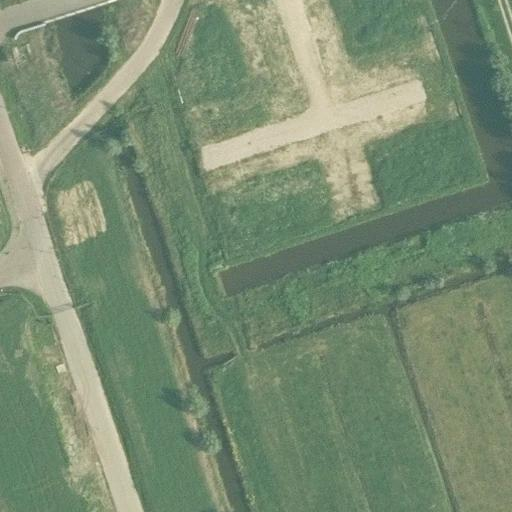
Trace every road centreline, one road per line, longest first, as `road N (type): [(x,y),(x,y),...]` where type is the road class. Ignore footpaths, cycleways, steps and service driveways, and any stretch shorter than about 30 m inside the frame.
road 1 (track): [(21,189),(152,42),(172,0)]
road 2 (unclassified): [(41,260),(0,124)]
road 3 (residential): [(325,123),(280,0)]
road 4 (residential): [(325,123),(202,168)]
